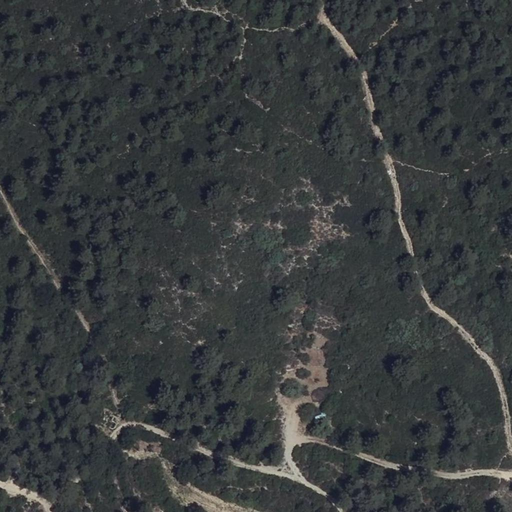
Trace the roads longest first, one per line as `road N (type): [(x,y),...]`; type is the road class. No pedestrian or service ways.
road 1 (track): [(342,511),(310,486),(121,413),(87,331),(0,190)]
road 2 (track): [(323,0),(362,65),(423,295),(505,389),(511,442)]
road 3 (track): [(285,477),(292,445),(316,440),(449,475),(511,472)]
road 4 (track): [(46,496),(104,458),(115,434),(137,420)]
